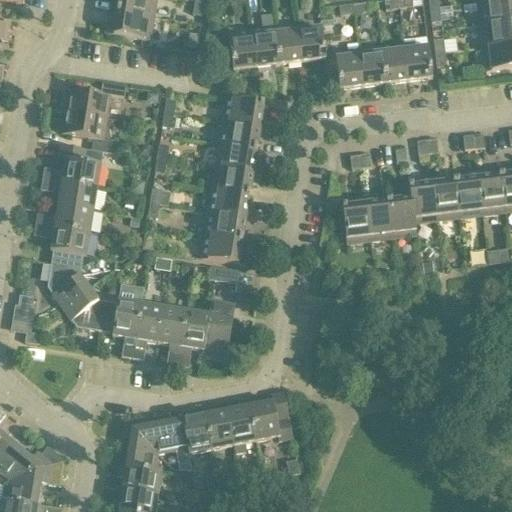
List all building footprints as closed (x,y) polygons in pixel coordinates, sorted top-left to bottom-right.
[(157,0),(112,0),(112,2),(119,3),(117,15),(154,21),(157,0)] [(399,2),(400,13),(413,11),(411,0),(399,2)] [(428,0),(430,11),(440,10),(438,0),(428,0)] [(511,1),(477,6),(480,28),(511,24),(511,1)] [(400,13),(399,2),(384,4),(385,15),(400,13)] [(205,6),(195,4),(192,18),(203,20),(205,6)] [(366,6),(354,8),(355,17),(368,16),(366,6)] [(355,17),(354,8),(339,9),(340,19),(355,17)] [(440,10),(430,11),(432,26),(441,25),(440,10)] [(154,21),(117,15),(115,27),(108,26),(106,38),(150,44),(154,21)] [(0,34),(10,36),(12,25),(5,24),(1,27),(0,27),(0,34)] [(511,24),(480,28),(483,51),(511,47),(511,24)] [(309,27),(298,28),(302,65),(326,63),(322,32),(309,33),(309,27)] [(302,65),(298,28),(287,30),(288,36),(276,37),(280,68),(302,65)] [(275,37),(274,31),(253,34),(257,71),(280,68),(276,37),(275,37)] [(0,34),(0,43),(2,45),(8,47),(10,36),(0,34)] [(257,71),(253,34),(242,35),(243,41),(230,43),(233,74),(257,71)] [(198,52),(200,38),(190,37),(188,50),(198,52)] [(435,57),(445,56),(444,42),(434,43),(435,57)] [(415,47),(404,48),(409,85),(433,82),(429,51),(416,53),(415,47)] [(511,47),(483,51),(486,75),(511,71),(511,47)] [(409,85),(404,48),(394,49),(394,55),(383,57),(386,88),(409,85)] [(370,52),(359,53),(364,90),(386,88),(383,57),(371,58),(370,52)] [(364,90),(359,53),(348,55),(349,61),(336,62),(340,93),(364,90)] [(447,70),(445,56),(435,57),(437,71),(447,70)] [(70,94),(67,115),(107,121),(110,101),(125,104),(127,90),(103,87),(101,98),(70,94)] [(156,105),(160,106),(162,95),(151,94),(150,100),(153,105),(156,105)] [(167,103),(165,117),(174,118),(177,104),(167,103)] [(224,126),(268,134),(269,123),(262,121),(264,109),(228,103),(224,126)] [(107,121),(67,115),(63,137),(94,142),(92,154),(103,156),(116,158),(118,145),(111,144),(111,141),(109,133),(105,132),(107,121)] [(174,118),(165,117),(162,131),(172,132),(174,118)] [(268,134),(224,126),(220,149),(257,155),(259,143),(266,144),(268,134)] [(475,152),(485,151),(483,137),(473,138),(475,152)] [(465,153),(475,152),(473,138),(463,140),(465,153)] [(429,158),(439,157),(437,143),(427,144),(429,158)] [(419,159),(429,158),(427,144),(417,145),(419,159)] [(158,162),(168,163),(170,149),(160,148),(158,162)] [(92,154),(86,153),(61,149),(59,162),(65,163),(63,175),(45,172),(43,183),(97,191),(101,168),(103,156),(92,154)] [(257,155),(220,149),(217,171),(261,179),(262,168),(255,167),(257,155)] [(150,151),(143,150),(137,154),(137,160),(149,162),(150,151)] [(397,168),(407,167),(405,153),(396,154),(397,168)] [(361,172),(371,171),(369,157),(360,159),(361,172)] [(352,174),(361,172),(360,159),(350,160),(352,174)] [(168,163),(158,162),(156,176),(166,177),(168,163)] [(511,215),(511,170),(511,177),(501,179),(505,216),(511,215)] [(261,179),(217,171),(213,194),(250,199),(252,188),(259,189),(261,179)] [(488,173),(477,175),(483,219),(505,216),(501,179),(489,180),(488,173)] [(483,219),(477,175),(467,176),(468,183),(455,184),(460,222),(483,219)] [(460,222),(455,184),(443,186),(442,179),(431,180),(437,224),(460,222)] [(437,224),(431,180),(421,181),(422,189),(409,190),(409,195),(413,227),(416,227),(437,224)] [(97,191),(43,183),(41,194),(60,197),(58,208),(94,214),(97,191)] [(146,186),(134,184),(132,195),(144,197),(146,186)] [(150,206),(160,208),(167,209),(169,196),(152,193),(150,206)] [(250,199),(213,194),(209,216),(253,224),(255,213),(248,212),(250,199)] [(401,203),(387,205),(392,242),(417,239),(416,227),(413,227),(409,195),(400,196),(401,203)] [(392,242),(387,205),(377,206),(376,199),(364,201),(370,245),(392,242)] [(370,245),(364,201),(354,202),(355,209),(342,210),(347,247),(370,245)] [(160,208),(150,206),(148,220),(158,222),(160,208)] [(37,217),(36,229),(90,237),(94,214),(58,208),(56,220),(37,217)] [(209,216),(206,239),(243,245),(245,233),(252,234),(253,224),(209,216)] [(141,222),(132,221),(131,229),(139,231),(141,222)] [(90,237),(36,229),(34,239),(53,242),(51,254),(54,255),(52,267),(82,271),(84,260),(86,260),(90,237)] [(243,245),(206,239),(202,263),(246,270),(248,258),(241,257),(243,245)] [(145,240),(143,253),(152,254),(154,241),(145,240)] [(157,262),(155,271),(170,273),(171,264),(157,262)] [(432,266),(421,267),(422,276),(431,275),(433,275),(432,266)] [(82,271),(52,267),(48,291),(62,311),(89,292),(80,280),(82,271)] [(216,271),(214,285),(238,289),(241,275),(216,271)] [(106,305),(102,335),(113,337),(112,340),(125,342),(122,360),(133,362),(141,308),(144,292),(121,289),(118,307),(106,305)] [(89,292),(62,311),(77,331),(102,335),(106,305),(98,304),(89,292)] [(33,311),(34,301),(20,299),(19,309),(33,311)] [(211,304),(209,319),(210,319),(208,332),(231,335),(236,308),(211,304)] [(141,308),(133,362),(144,364),(147,345),(159,347),(165,312),(141,308)] [(187,315),(165,312),(159,347),(170,349),(167,367),(178,369),(187,315)] [(209,319),(187,315),(178,369),(189,371),(192,352),(203,354),(205,353),(208,332),(210,319),(209,319)] [(205,353),(203,354),(202,360),(227,364),(231,335),(208,332),(205,353)] [(39,348),(41,338),(27,336),(25,346),(39,348)] [(258,401),(248,403),(256,445),(278,441),(279,445),(293,442),(285,401),(284,396),(271,399),(273,405),(260,408),(258,401)] [(240,411),(227,414),(233,450),(235,459),(246,456),(244,448),(256,445),(248,403),(238,405),(240,411)] [(233,450),(227,414),(215,416),(213,410),(203,412),(211,454),(233,450)] [(195,420),(182,423),(188,451),(187,453),(188,459),(211,454),(203,412),(193,414),(195,420)] [(124,425),(124,426),(158,458),(176,455),(180,474),(192,476),(188,459),(187,453),(188,451),(182,423),(141,431),(139,422),(124,425)] [(158,458),(124,426),(121,441),(130,443),(126,470),(125,470),(125,471),(156,476),(156,475),(158,458)] [(35,466),(2,438),(0,440),(0,475),(10,484),(63,465),(62,463),(47,451),(35,466)] [(289,479),(300,477),(297,464),(287,465),(289,479)] [(4,487),(1,504),(2,504),(8,504),(8,506),(38,511),(38,509),(41,487),(61,491),(64,469),(63,465),(10,484),(4,487)] [(125,471),(125,470),(119,469),(118,480),(124,481),(122,493),(158,499),(161,476),(156,475),(156,476),(125,471)] [(249,473),(238,475),(241,489),(252,486),(249,473)] [(241,489),(238,475),(229,477),(232,490),(241,489)] [(206,481),(209,493),(209,495),(220,493),(216,479),(206,481)] [(114,505),(112,511),(157,511),(156,511),(158,499),(122,493),(120,506),(114,505)] [(197,505),(199,495),(185,493),(183,503),(197,505)]
